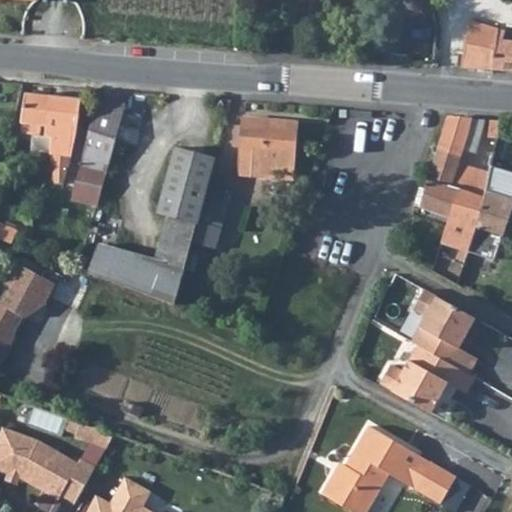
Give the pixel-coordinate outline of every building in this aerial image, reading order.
[(511,67),(511,35),(496,34),(496,25),(461,17),(456,63),(511,67)] [(28,94),(26,122),(49,124),(51,96),(28,94)] [(81,143),(83,98),(51,96),(49,124),(49,130),(55,132),(55,141),(81,143)] [(119,170),(128,104),(98,101),(93,160),(87,177),(79,174),(76,183),(84,186),(81,194),(107,202),(119,170)] [(478,113),(439,110),(431,141),(458,147),(461,143),(469,144),(478,113)] [(482,131),(492,132),(494,115),(484,114),(482,131)] [(244,119),(239,175),(295,180),(300,123),(244,119)] [(74,178),(81,143),(55,141),(54,145),(53,153),(55,161),(59,168),(64,174),(71,179),(74,178)] [(415,178),(410,195),(449,209),(460,183),(450,178),(456,158),(458,147),(431,141),(420,180),(415,178)] [(483,141),(481,153),(489,154),(491,143),(483,141)] [(162,209),(172,212),(190,216),(194,200),(199,196),(207,198),(211,183),(217,157),(178,147),(162,209)] [(485,184),(487,168),(456,158),(450,178),(460,183),(449,209),(439,234),(464,244),(476,209),(485,184)] [(230,188),(211,183),(207,198),(201,218),(197,235),(196,239),(215,244),(230,188)] [(485,184),(476,209),(503,215),(510,191),(485,184)] [(194,200),(190,216),(201,218),(207,198),(199,196),(194,200)] [(464,244),(492,252),(503,215),(476,209),(464,244)] [(172,212),(167,229),(186,233),(190,216),(172,212)] [(190,216),(186,233),(197,235),(201,218),(190,216)] [(186,233),(167,229),(160,255),(106,238),(94,267),(170,298),(179,261),(186,233)] [(186,233),(179,261),(189,264),(196,239),(197,235),(186,233)] [(84,262),(88,250),(72,245),(67,256),(84,262)] [(0,337),(13,342),(31,311),(49,298),(60,276),(15,254),(0,283),(0,337)] [(179,301),(189,264),(179,261),(170,298),(179,301)] [(468,309),(417,279),(406,299),(418,306),(408,323),(466,356),(470,349),(449,337),(454,327),(457,328),(468,309)] [(466,356),(408,323),(403,332),(410,335),(395,361),(383,354),(371,375),(424,400),(434,383),(432,382),(438,371),(458,384),(467,368),(461,365),(466,356)] [(0,360),(3,361),(13,342),(0,337),(0,360)] [(112,419),(79,407),(74,420),(105,432),(112,419)] [(382,463),(436,496),(453,469),(367,415),(336,463),(330,459),(316,481),(355,505),(382,463)] [(54,488),(57,483),(71,491),(92,455),(76,447),(74,451),(34,429),(0,416),(0,460),(18,467),(54,488)] [(107,490),(94,482),(80,506),(83,510),(87,511),(171,511),(140,494),(149,479),(123,465),(107,490)]
